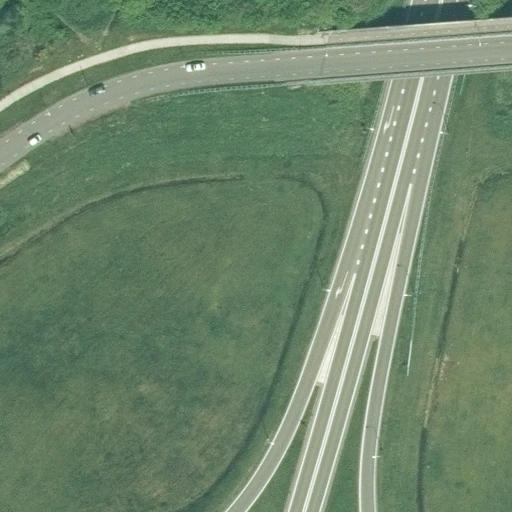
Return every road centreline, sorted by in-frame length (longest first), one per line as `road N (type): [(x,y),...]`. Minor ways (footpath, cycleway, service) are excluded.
road 1 (secondary): [(0,155),(74,109),(141,83),(511,47)]
road 2 (trunk): [(368,511),(397,177)]
road 3 (trunk): [(370,276),(307,378),(265,472),(235,511)]
road 4 (trunk): [(302,511),(370,276)]
road 5 (trunk): [(397,177),(440,0)]
